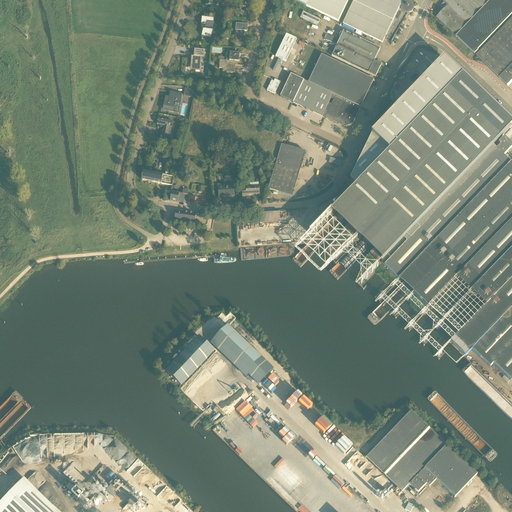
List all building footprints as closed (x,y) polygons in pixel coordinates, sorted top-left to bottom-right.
[(250,11),(250,4),(255,5),(255,0),(238,0),(238,1),(241,1),(241,7),(245,8),(245,11),(250,11)] [(401,4),(403,0),(293,0),(306,6),(338,22),(348,0),(352,0),(354,1),(343,24),(382,43),(384,39),(392,43),(403,22),(404,22),(405,22),(406,21),(406,20),(406,19),(405,19),(405,18),(408,13),(410,12),(412,10),(413,7),(412,4),(410,2),(407,1),(404,2),(402,5),(401,4)] [(478,50),(511,14),(511,0),(453,0),(436,18),(475,55),(479,51),(478,50)] [(300,18),(318,27),(321,20),(303,11),(300,18)] [(204,28),(202,36),(210,38),(212,30),(212,26),(213,19),(202,18),(202,25),(206,25),(206,28),(204,28)] [(500,79),(511,66),(511,19),(476,57),(499,79),(500,79)] [(237,31),(236,43),(243,43),(244,32),(247,32),(248,25),(236,24),(235,31),(237,31)] [(332,56),(368,74),(375,77),(376,77),(375,77),(380,67),(381,65),(379,63),(374,61),(380,49),(343,31),(339,40),(332,36),(331,37),(327,36),(325,40),(337,45),(332,56)] [(275,57),(286,62),(296,39),(286,34),(275,57)] [(204,58),(205,50),(194,50),(194,57),(194,59),(192,58),(191,68),(200,69),(201,57),(204,58)] [(232,53),(232,51),(228,51),(227,61),(233,62),(239,62),(240,54),(232,53)] [(335,96),(361,107),(374,80),(321,55),(308,83),(318,87),(335,96)] [(357,185),(462,76),(444,59),(373,133),(351,179),(357,185)] [(233,73),(234,70),(235,65),(233,64),(233,62),(227,61),(219,60),(219,69),(227,69),(227,73),(234,73),(233,73)] [(511,66),(500,79),(499,79),(508,87),(511,82),(511,66)] [(293,103),(304,81),(291,74),(280,97),(293,103)] [(486,100),(462,76),(357,185),(343,199),(368,223),(374,216),(486,100)] [(267,91),(275,94),(280,82),(275,80),(274,82),(272,81),(267,91)] [(308,83),(304,81),(293,103),(307,110),(318,87),(308,83)] [(331,104),(335,96),(318,87),(307,110),(322,117),(324,118),(325,118),(327,114),(331,104)] [(185,89),(183,96),(193,98),(194,91),(185,89)] [(175,105),(180,106),(182,94),(170,92),(169,98),(166,97),(166,98),(164,106),(171,107),(171,105),(174,106),(175,105)] [(361,108),(361,107),(335,96),(331,104),(327,114),(325,118),(336,123),(338,125),(338,124),(340,124),(342,125),(342,126),(342,127),(344,127),(346,126),(347,125),(349,124),(351,125),(353,124),(353,123),(353,121),(353,119),(355,119),(356,117),(355,115),(356,114),(358,113),(359,112),(358,112),(358,110),(358,108),(359,109),(359,107),(360,108),(361,108)] [(511,125),(486,100),(374,216),(401,242),(493,146),(511,127),(511,125)] [(160,139),(170,142),(171,137),(167,136),(169,127),(172,127),(173,122),(158,119),(157,124),(164,126),(162,135),(161,134),(160,139)] [(494,147),(493,146),(401,242),(381,263),(399,280),(428,250),(442,264),(413,293),(428,308),(466,268),(470,272),(511,228),(511,164),(504,156),(511,147),(511,144),(504,137),(501,140),(499,143),(501,145),(496,149),(494,147)] [(305,152),(282,145),(281,145),(268,189),(292,196),(305,152)] [(144,169),(142,181),(172,186),(173,177),(149,172),(149,170),(148,169),(148,168),(144,167),(143,168),(144,169)] [(223,197),(234,196),(234,182),(226,182),(226,187),(218,187),(219,200),(223,199),(223,197)] [(247,190),(242,190),(242,198),(248,198),(248,195),(259,195),(259,186),(247,187),(247,190)] [(171,192),(170,201),(183,203),(185,194),(188,195),(188,190),(183,189),(182,194),(171,192)] [(197,205),(198,199),(197,199),(198,194),(193,193),(192,198),(190,197),(189,204),(197,205)] [(194,224),(196,214),(176,211),(174,221),(194,224)] [(259,213),(260,223),(280,222),(279,212),(259,213)] [(511,228),(470,272),(503,303),(500,306),(507,313),(472,350),(490,367),(493,364),(511,381),(511,380),(511,228)] [(260,383),(273,370),(227,326),(213,341),(249,375),(258,384),(259,385),(259,384),(260,383)] [(166,372),(180,386),(214,351),(199,337),(166,372)] [(255,430),(264,422),(248,407),(240,416),(255,430)] [(477,474),(411,411),(366,457),(365,457),(402,493),(403,493),(402,492),(409,484),(415,489),(413,490),(419,496),(426,488),(424,487),(426,484),(430,488),(429,487),(436,480),(455,497),(454,498),(478,474),(478,473),(477,474)] [(215,430),(221,437),(231,428),(224,421),(215,430)] [(45,452),(42,448),(43,447),(41,446),(40,438),(43,435),(44,436),(47,433),(29,435),(30,446),(28,448),(26,449),(26,444),(24,443),(26,442),(24,440),(20,440),(15,445),(23,453),(24,452),(33,451),(33,454),(30,458),(27,458),(26,459),(30,458),(34,462),(40,461),(43,458),(55,456),(54,451),(45,452)] [(340,449),(343,453),(349,448),(348,447),(350,445),(344,438),(341,440),(341,439),(337,443),(341,448),(340,449)] [(297,448),(295,450),(313,468),(320,461),(316,457),(314,458),(309,453),(310,452),(297,439),(292,444),(297,448)] [(244,454),(247,457),(254,451),(245,442),(241,446),(247,452),(244,454)] [(285,465),(279,472),(290,483),(293,480),(296,483),(295,484),(297,485),(302,481),(285,465)] [(334,474),(325,466),(318,473),(328,481),(334,474)] [(337,491),(344,484),(335,475),(328,482),(337,491)] [(59,511),(26,480),(0,506),(0,511),(59,511)] [(343,487),(342,489),(349,497),(351,495),(343,487)] [(289,495),(298,503),(305,496),(296,488),(289,495)] [(354,494),(351,498),(359,506),(363,502),(354,494)] [(133,509),(139,503),(134,498),(128,504),(133,509)] [(409,511),(410,511),(414,506),(408,503),(405,510),(409,511)]
